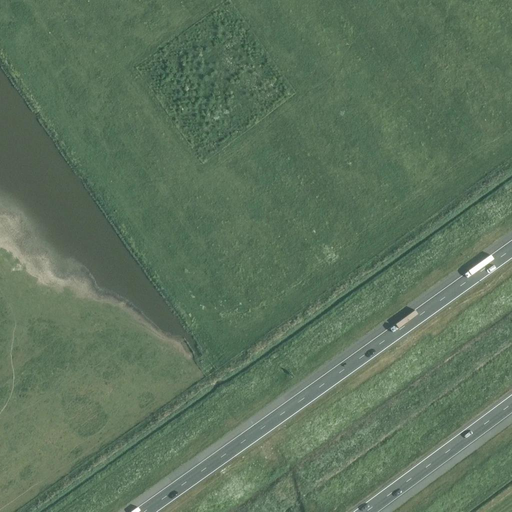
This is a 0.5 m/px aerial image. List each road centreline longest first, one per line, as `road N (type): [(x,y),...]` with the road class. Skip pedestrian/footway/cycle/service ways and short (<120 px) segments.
road 1 (motorway): [(511,246),(140,511)]
road 2 (motorway): [(366,511),(511,404)]
